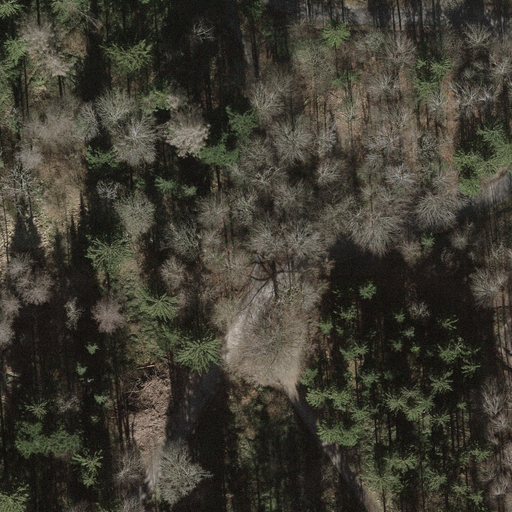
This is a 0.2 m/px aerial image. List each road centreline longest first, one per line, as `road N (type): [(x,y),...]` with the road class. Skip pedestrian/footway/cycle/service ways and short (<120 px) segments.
road 1 (track): [(511,183),(371,238),(264,295),(128,511)]
road 2 (track): [(269,0),(312,14),(473,17),(511,34)]
